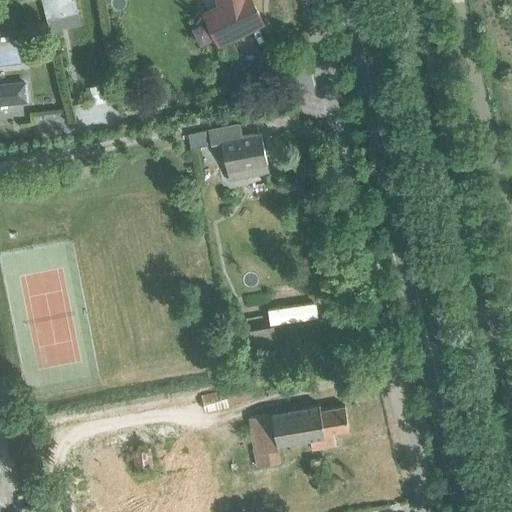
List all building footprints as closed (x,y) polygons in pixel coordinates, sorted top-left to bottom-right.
[(41,0),(46,20),(75,13),(71,0),(41,0)] [(217,0),(219,6),(209,10),(224,39),(260,22),(249,0),(217,0)] [(24,83),(0,85),(0,104),(26,101),(24,83)] [(220,142),(227,181),(267,173),(260,134),(241,137),(239,125),(207,131),(207,130),(187,134),(189,148),(210,145),(210,144),(220,142)] [(261,315),(245,318),(248,329),(264,326),(261,315)] [(264,326),(248,329),(252,351),(276,346),(272,324),(264,326)] [(247,386),(200,396),(204,412),(250,402),(247,386)] [(246,418),(254,467),(277,463),(274,446),(308,440),(310,450),(333,446),(331,433),(347,431),(343,406),(317,411),(316,406),(246,418)] [(149,448),(132,450),(135,470),(152,468),(149,448)] [(323,458),(309,460),(311,470),(324,468),(323,458)]
